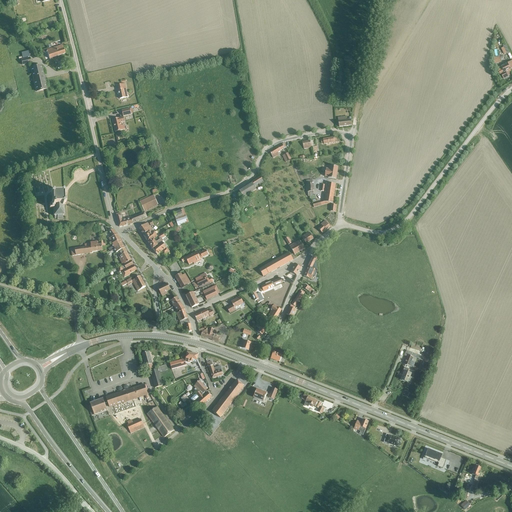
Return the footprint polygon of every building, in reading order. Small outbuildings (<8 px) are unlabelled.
[(47,52),(49,59),(65,54),(62,45),(46,50),(43,51),(43,53),(45,52),(47,52)] [(511,61),(497,69),(500,75),(501,74),(503,79),(510,75),(509,72),(511,71),(510,69),(511,68),(511,61)] [(37,92),(46,89),(41,65),(31,68),(37,92)] [(128,97),(127,94),(125,84),(117,85),(120,99),(128,97)] [(112,120),(115,132),(122,130),(125,130),(124,125),(121,126),(121,122),(124,122),(123,117),(120,118),(112,120)] [(339,127),(352,126),(351,120),(346,120),(346,117),(338,118),(339,127)] [(304,149),(311,147),(310,141),(302,142),(304,149)] [(277,153),(279,151),(280,151),(280,150),(286,147),(284,143),(278,146),(270,151),(272,156),(273,155),(274,157),(278,155),(277,153)] [(285,162),(289,161),(291,160),(288,153),(282,156),(285,162)] [(326,168),(324,176),(328,177),(328,178),(336,179),(338,167),(330,165),(329,169),(326,168)] [(263,181),(262,180),(260,176),(251,182),(239,190),(243,198),(256,190),(254,187),(259,184),(260,187),(264,184),(263,181)] [(313,196),(312,180),(306,181),(306,184),(305,184),(306,192),(308,192),(308,196),(313,196)] [(333,203),(336,184),(327,183),(324,202),(313,205),(314,207),(325,204),(329,204),(329,203),(333,203)] [(63,205),(65,205),(65,203),(63,203),(63,195),(64,195),(64,193),(63,193),(63,192),(61,192),(61,193),(60,193),(59,194),(55,195),(55,194),(54,194),(54,192),(51,193),(51,194),(50,194),(50,196),(51,196),(52,203),(51,203),(51,205),(49,205),(49,209),(53,208),(53,216),(54,216),(54,219),(57,218),(57,219),(63,219),(62,215),(64,215),(63,205)] [(158,204),(154,195),(140,201),(144,211),(158,204)] [(178,226),(177,227),(180,231),(180,232),(184,231),(183,228),(182,225),(185,224),(186,226),(189,225),(187,219),(183,209),(173,212),(178,226)] [(133,224),(147,218),(145,212),(132,218),(123,220),(121,213),(116,214),(120,227),(133,224)] [(322,233),(330,227),(325,221),(321,224),(322,226),(318,229),(322,233)] [(151,234),(153,233),(147,223),(139,228),(143,235),(149,231),(151,234)] [(112,244),(120,240),(117,234),(117,235),(113,229),(108,231),(112,237),(109,238),(112,244)] [(149,231),(143,235),(148,243),(157,237),(154,232),(153,233),(151,234),(149,231)] [(305,244),(313,239),(309,232),(302,237),(301,235),(301,236),(305,244)] [(160,240),(159,240),(157,242),(159,245),(158,245),(153,249),(157,255),(162,252),(164,255),(169,252),(162,242),(163,242),(161,239),(166,236),(164,234),(163,234),(163,233),(158,236),(160,240)] [(159,240),(157,237),(148,243),(153,249),(159,245),(157,242),(159,240)] [(120,240),(112,244),(111,244),(113,247),(109,248),(110,249),(109,249),(110,251),(122,244),(120,240)] [(294,255),(305,249),(300,240),(289,246),(294,255)] [(102,248),(102,244),(98,244),(98,241),(90,242),(91,243),(84,244),(85,247),(71,249),(72,256),(92,253),(92,252),(103,250),(102,248)] [(124,248),(122,244),(110,251),(110,252),(114,250),(116,253),(119,251),(124,248)] [(124,248),(119,251),(120,254),(118,255),(119,256),(120,260),(128,255),(124,248)] [(200,259),(208,255),(206,250),(198,254),(197,252),(185,258),(185,257),(181,259),(183,262),(187,261),(189,265),(193,263),(194,264),(201,260),(200,259)] [(263,277),(293,260),(289,253),(259,269),(263,277)] [(120,260),(122,263),(120,264),(121,266),(124,265),(124,264),(131,260),(128,255),(120,260)] [(308,267),(304,276),(311,279),(313,276),(314,276),(315,276),(317,271),(316,261),(316,260),(317,258),(313,256),(308,267)] [(124,265),(121,266),(117,268),(120,273),(121,272),(126,269),(134,265),(131,260),(124,264),(124,265)] [(295,264),(291,272),(296,275),(301,267),(297,264),(297,265),(295,264)] [(136,270),(134,265),(126,269),(121,272),(124,278),(130,275),(130,274),(136,270)] [(180,273),(174,277),(177,281),(181,288),(190,283),(185,274),(182,276),(180,273)] [(196,281),(196,282),(193,283),(196,288),(199,287),(210,282),(212,281),(211,278),(208,279),(205,273),(200,276),(201,279),(196,281)] [(132,281),(127,284),(128,286),(133,283),(138,291),(146,287),(140,276),(132,281)] [(131,278),(121,284),(122,287),(127,284),(132,281),(131,278)] [(262,288),(260,288),(261,292),(263,291),(263,292),(273,288),(273,287),(275,286),(275,287),(283,283),(280,278),(273,281),(273,282),(271,283),(271,282),(261,286),(262,288)] [(167,284),(158,288),(162,296),(167,294),(166,291),(170,289),(167,284)] [(219,293),(216,286),(203,292),(207,300),(217,295),(216,294),(219,293)] [(294,300),(291,304),(295,307),(295,306),(297,307),(299,304),(297,303),(298,303),(304,294),(305,293),(301,290),(300,291),(294,300)] [(196,299),(193,292),(186,296),(189,302),(196,299)] [(260,302),(255,292),(251,294),(255,301),(257,300),(258,303),(260,302)] [(174,307),(174,306),(181,303),(177,297),(170,301),(174,307)] [(231,302),(232,305),(226,308),(229,313),(235,310),(234,308),(237,306),(238,306),(243,303),(240,297),(231,302)] [(199,305),(196,299),(189,302),(192,308),(199,305)] [(275,321),(281,310),(270,302),(268,305),(272,308),(270,310),(272,310),(268,316),(275,321)] [(181,303),(174,306),(177,311),(179,310),(180,312),(184,310),(185,310),(181,303)] [(290,307),(286,315),(292,317),(296,310),(294,309),(295,307),(291,305),(290,307)] [(208,312),(207,309),(200,313),(203,319),(209,316),(210,317),(214,315),(212,310),(208,312)] [(179,310),(177,311),(176,312),(176,313),(177,314),(180,322),(187,319),(184,310),(180,312),(179,310)] [(203,319),(200,313),(194,315),(197,321),(203,319)] [(188,319),(187,319),(180,322),(181,324),(187,322),(188,325),(186,325),(188,333),(192,332),(190,324),(188,319)] [(263,326),(259,323),(258,322),(255,325),(258,327),(260,329),(258,332),(262,335),(266,329),(263,326)] [(202,332),(201,336),(212,340),(218,342),(219,337),(212,335),(214,330),(210,328),(209,330),(207,329),(204,331),(203,332),(202,332)] [(240,344),(239,347),(248,351),(251,343),(245,341),(244,342),(243,341),(241,345),(240,344)] [(406,351),(404,356),(407,357),(404,365),(409,367),(413,368),(415,361),(416,359),(422,361),(423,358),(418,355),(409,352),(406,351)] [(147,372),(150,371),(154,370),(153,368),(152,364),(149,352),(142,353),(145,366),(147,372)] [(279,362),(282,355),(274,352),(271,359),(279,362)] [(186,359),(170,364),(172,369),(186,365),(185,363),(190,363),(190,362),(192,362),(193,365),(197,363),(196,360),(197,360),(198,355),(197,355),(187,353),(186,359)] [(211,361),(207,363),(212,379),(223,375),(220,366),(213,368),(211,361)] [(154,370),(150,371),(155,388),(163,386),(159,373),(167,371),(166,365),(157,368),(157,369),(154,370)] [(411,374),(407,373),(408,370),(404,368),(402,373),(403,374),(401,380),(408,382),(411,383),(412,378),(410,377),(411,374)] [(220,418),(244,387),(236,380),(212,411),(220,418)] [(196,394),(190,399),(193,402),(195,403),(194,404),(198,408),(212,397),(207,391),(206,391),(207,390),(201,382),(199,381),(195,384),(200,390),(199,392),(199,391),(196,394),(197,394),(196,395),(196,394)] [(109,407),(148,394),(145,385),(106,398),(109,407)] [(257,389),(253,397),(263,402),(267,393),(257,389)] [(303,394),(302,397),(307,399),(306,401),(304,405),(307,407),(309,404),(312,405),(311,407),(313,408),(313,406),(319,409),(317,412),(322,414),(324,408),(320,406),(321,403),(303,394)] [(91,405),(88,407),(91,416),(107,410),(103,399),(90,404),(91,405)] [(174,430),(157,407),(147,414),(164,438),(174,430)] [(131,434),(144,428),(141,419),(133,423),(132,420),(127,422),(128,425),(127,425),(131,434)] [(359,434),(363,436),(365,429),(368,422),(362,419),(361,423),(357,421),(354,429),(360,432),(359,434)] [(399,447),(402,439),(386,434),(384,442),(399,447)] [(441,458),(442,455),(435,452),(434,452),(428,449),(424,458),(425,458),(438,463),(438,464),(437,466),(442,468),(446,460),(441,458)] [(449,471),(455,468),(452,463),(446,466),(449,471)] [(479,473),(481,468),(479,467),(476,465),(476,466),(475,466),(473,471),(472,473),(472,474),(476,476),(474,479),(475,479),(473,485),(476,487),(478,480),(480,474),(479,473)] [(460,505),(465,510),(470,505),(466,501),(460,505)]
